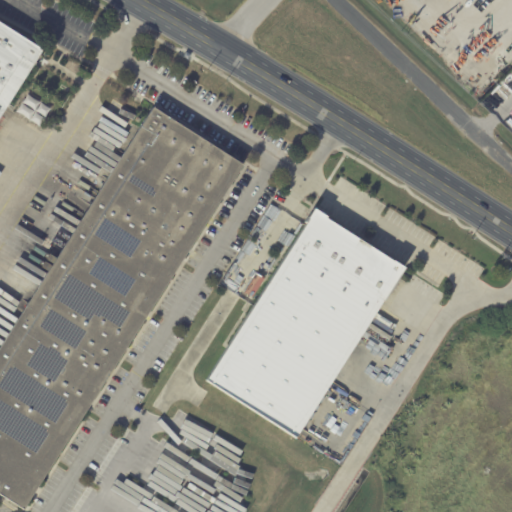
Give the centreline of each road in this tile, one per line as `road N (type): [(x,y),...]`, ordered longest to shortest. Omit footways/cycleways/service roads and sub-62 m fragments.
road 1 (secondary): [(511,230),(141,0)]
road 2 (residential): [(337,0),(511,167)]
